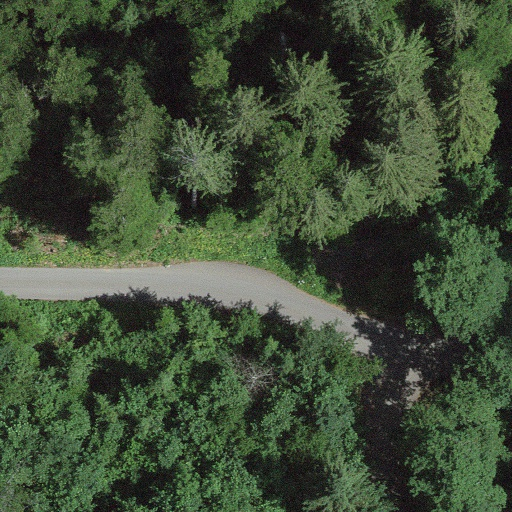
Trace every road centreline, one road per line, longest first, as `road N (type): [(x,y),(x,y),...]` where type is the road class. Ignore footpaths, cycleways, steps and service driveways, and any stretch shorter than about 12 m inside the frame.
road 1 (track): [(0,283),(207,287),(278,302),(386,342),(447,348),(511,341)]
road 2 (residential): [(397,511),(386,342)]
